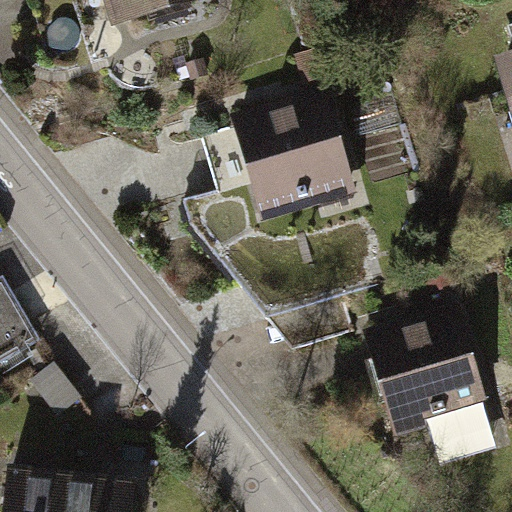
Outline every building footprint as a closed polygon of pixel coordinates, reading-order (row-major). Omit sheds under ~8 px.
[(102,0),(115,40),(225,4),(224,0),(102,0)] [(508,66),(494,70),(511,128),(511,38),(501,42),(508,66)] [(359,202),(327,99),(230,129),(262,233),(359,202)] [(0,289),(0,353),(28,337),(0,289)] [(496,416),(460,312),(367,344),(403,448),(496,416)] [(68,511),(72,480),(13,473),(8,511),(68,511)] [(130,511),(133,487),(72,480),(68,511),(130,511)]
